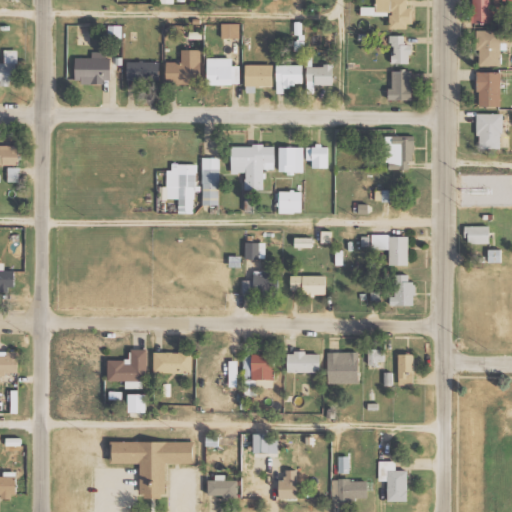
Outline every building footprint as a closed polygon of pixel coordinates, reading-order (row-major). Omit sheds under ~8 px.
[(410,0),(376,0),(377,11),(390,11),(390,27),(411,27),(410,0)] [(498,23),(499,10),(491,10),(490,0),(472,0),(472,22),(498,23)] [(376,7),(361,6),(361,15),(376,15),(376,7)] [(240,24),(222,24),(222,38),(240,38),(240,24)] [(501,65),(501,50),(508,50),(508,30),(478,30),(479,66),(501,65)] [(410,64),(411,45),(404,44),(404,35),(389,35),(389,45),(393,45),(393,63),(410,64)] [(18,50),(5,49),(5,63),(0,63),(0,80),(1,81),(1,83),(18,83),(18,50)] [(202,49),(182,50),(182,61),(167,61),(167,84),(202,83),(202,49)] [(92,58),(76,58),(76,82),(111,82),(111,51),(92,51),(92,58)] [(208,85),(240,84),(240,65),(233,65),(233,58),(208,58),(208,85)] [(128,61),(128,81),(158,82),(158,62),(128,61)] [(274,86),(274,65),(247,64),(246,92),(256,92),(256,86),(274,86)] [(303,65),(277,65),(278,94),(285,93),(285,86),(304,85),(303,65)] [(334,85),(334,66),(308,66),(308,94),(315,94),(315,85),(334,85)] [(389,100),(413,100),(412,71),(393,71),(393,89),(389,89),(389,100)] [(501,72),(479,72),(478,106),(501,106),(501,72)] [(503,149),(503,113),(478,114),(479,149),(503,149)] [(415,136),(386,136),(387,170),(409,169),(409,161),(415,161),(415,136)] [(0,164),(20,165),(20,146),(0,145),(0,154),(0,153),(0,164)] [(232,145),(232,173),(246,173),(245,189),(264,190),(265,169),(275,169),(276,146),(232,145)] [(306,146),(307,160),(312,160),(313,168),(329,168),(328,145),(306,146)] [(304,172),(304,147),(279,147),(280,173),(304,172)] [(220,205),(220,157),(203,157),(203,205),(220,205)] [(179,213),(196,213),(196,163),(169,163),(169,186),(160,186),(160,199),(179,199),(179,213)] [(9,182),(20,182),(20,167),(8,167),(9,182)] [(303,191),(280,191),(280,213),(302,213),(303,191)] [(490,226),(466,226),(467,244),(491,244),(490,226)] [(322,242),(333,242),(332,231),(322,231),(322,242)] [(390,265),(409,265),(410,236),(372,235),(372,249),(390,250),(390,265)] [(314,248),(314,238),(295,237),(295,248),(314,248)] [(260,242),(246,242),(246,259),(261,259),(260,242)] [(0,287),(0,288),(0,289),(0,290),(15,290),(16,271),(5,270),(5,263),(0,262),(0,287)] [(280,294),(279,274),(255,275),(255,295),(280,294)] [(415,306),(416,282),(410,282),(410,275),(396,274),(395,297),(391,297),(391,305),(415,306)] [(327,275),(291,276),(292,290),(303,290),(304,295),(327,295),(327,275)] [(109,379),(109,359),(126,359),(126,363),(132,363),(133,348),(146,348),(145,380),(109,379)] [(369,363),(369,349),(386,349),(386,360),(378,360),(378,363),(369,363)] [(289,371),(289,353),(295,353),(295,350),(306,350),(306,353),(321,353),(321,371),(289,371)] [(0,351),(0,383),(2,383),(2,373),(18,374),(19,352),(0,351)] [(155,351),(193,352),(192,373),(154,371),(155,351)] [(329,382),(329,351),(360,351),(360,382),(329,382)] [(253,354),(252,379),(275,380),(276,355),(253,354)] [(400,384),(400,354),(415,354),(415,384),(400,384)] [(230,386),(230,360),(239,360),(239,386),(230,386)] [(385,384),(385,371),(393,371),(393,384),(385,384)] [(262,392),(262,380),(245,380),(245,393),(262,392)] [(147,413),(147,395),(129,394),(129,413),(147,413)] [(255,453),(279,453),(279,439),(271,439),(271,434),(255,435),(255,453)] [(7,438),(6,450),(20,450),(20,438),(7,438)] [(113,440),(197,441),(196,463),(167,462),(167,493),(163,493),(163,497),(145,497),(145,493),(141,493),(141,462),(112,462),(113,440)] [(408,502),(408,470),(396,470),(396,461),(380,461),(380,481),(388,481),(388,501),(408,502)] [(280,499),(298,498),(298,470),(286,471),(287,480),(280,480),(280,499)] [(17,498),(17,472),(4,472),(4,477),(0,476),(0,494),(2,495),(2,498),(17,498)] [(209,497),(238,497),(238,480),(226,480),(226,477),(209,477),(209,497)] [(333,499),(368,500),(368,480),(333,479),(333,499)]
